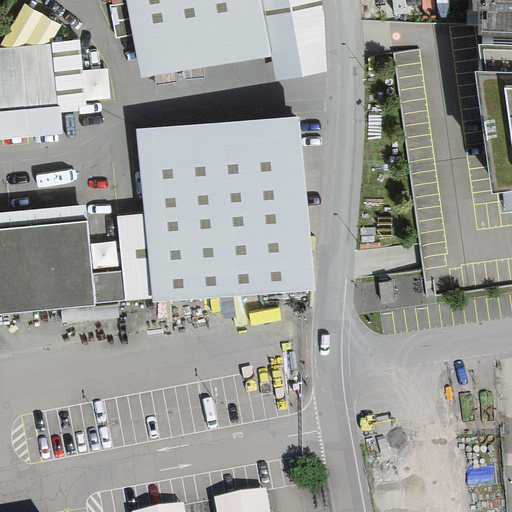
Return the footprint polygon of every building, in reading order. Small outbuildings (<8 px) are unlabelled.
[(266,0),(128,0),(139,64),(273,41),(266,0)] [(266,0),(273,41),(278,66),(322,57),(320,6),(319,0),(266,0)] [(511,0),(482,0),(482,38),(511,39),(511,0)] [(0,131),(61,127),(59,101),(87,99),(82,33),(52,36),(52,40),(0,44),(0,131)] [(511,39),(482,38),(486,64),(476,62),(495,181),(504,182),(505,202),(511,200),(511,39)] [(164,120),(136,122),(150,295),(313,281),(299,108),(164,120)] [(0,309),(125,298),(123,270),(89,273),(84,214),(28,219),(0,221),(0,309)] [(392,281),(379,282),(381,303),(394,302),(392,281)] [(270,511),(267,490),(202,502),(147,511),(270,511)]
